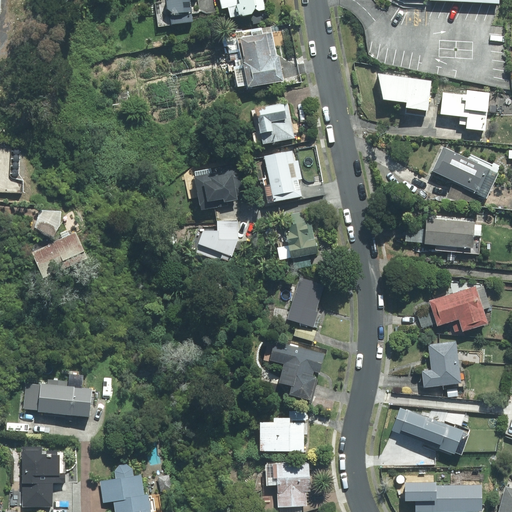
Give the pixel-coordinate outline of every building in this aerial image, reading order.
[(191,22),(189,0),(163,0),(164,7),(171,13),(168,17),(168,23),(191,22)] [(226,7),(228,17),(264,9),(262,0),(218,0),(220,8),(226,7)] [(246,88),(282,81),(277,56),(270,57),(265,33),(238,38),(242,62),(240,63),(246,88)] [(430,81),(376,73),(380,98),(403,102),(402,107),(407,108),(406,113),(424,116),(430,81)] [(485,111),(488,95),(464,92),(464,96),(442,93),(439,113),(459,115),(458,124),(484,127),(486,112),(485,111)] [(293,137),(286,103),(252,110),(259,144),(293,137)] [(488,167),(441,146),(430,169),(477,191),(488,167)] [(293,161),(291,151),(261,157),(270,202),(300,196),(297,180),(301,179),(297,160),(293,161)] [(232,200),(227,173),(211,175),(210,172),(188,176),(193,204),(216,200),(216,203),(232,200)] [(32,227),(49,235),(56,223),(58,210),(38,210),(32,227)] [(301,213),(289,215),(291,224),(280,226),(287,258),(289,258),(316,252),(308,218),(302,220),(301,213)] [(471,220),(427,216),(426,220),(423,220),(420,246),(469,250),(470,237),(478,238),(479,226),(472,226),(472,224),(471,224),(471,220)] [(186,250),(221,266),(234,241),(234,221),(210,220),(210,230),(195,232),(186,250)] [(46,244),(29,251),(39,274),(83,255),(72,231),(46,243),(46,244)] [(309,265),(308,256),(291,260),(293,269),(309,265)] [(284,318),(311,327),(315,312),(313,311),(321,285),(297,277),(284,318)] [(459,331),(486,323),(482,309),(488,307),(482,286),(475,288),(475,286),(426,301),(434,325),(456,319),(459,331)] [(311,341),(314,330),(295,325),(292,336),(311,341)] [(421,386),(459,382),(455,341),(427,344),(430,369),(419,370),(421,386)] [(322,354),(272,342),(267,361),(281,364),(276,382),(287,385),(285,394),(307,400),(313,377),(310,376),(311,372),(318,373),(322,354)] [(80,387),(80,372),(62,371),(62,381),(43,380),(43,383),(21,382),(20,413),(89,416),(90,387),(80,387)] [(454,389),(454,397),(464,398),(465,390),(454,389)] [(303,421),(304,412),(286,411),(285,418),(268,417),(268,422),(253,422),(252,450),(299,452),(300,436),(309,437),(309,428),(300,428),(300,423),(289,423),(289,420),(303,421)] [(461,431),(414,413),(403,441),(450,460),(461,431)] [(48,479),(63,479),(64,451),(19,449),(17,509),(47,510),(48,479)] [(483,453),(463,452),(463,462),(483,463),(483,453)] [(305,463),(259,462),(259,486),(272,486),(271,507),(304,507),(305,463)] [(130,464),(111,467),(113,479),(97,481),(100,503),(138,497),(135,475),(132,476),(130,464)] [(511,511),(511,486),(503,484),(496,511),(511,511)] [(469,511),(469,485),(422,485),(421,511),(469,511)] [(112,511),(153,511),(152,498),(112,503),(112,511)]
